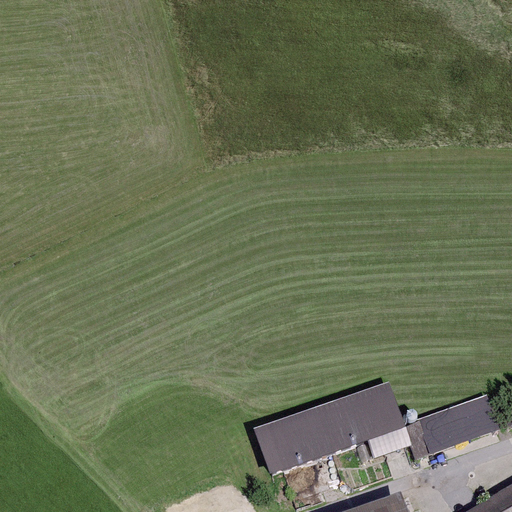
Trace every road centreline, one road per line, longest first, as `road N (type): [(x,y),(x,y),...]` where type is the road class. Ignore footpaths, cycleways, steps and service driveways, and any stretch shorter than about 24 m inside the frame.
road 1 (track): [(511,441),(331,511)]
road 2 (track): [(127,511),(0,382)]
